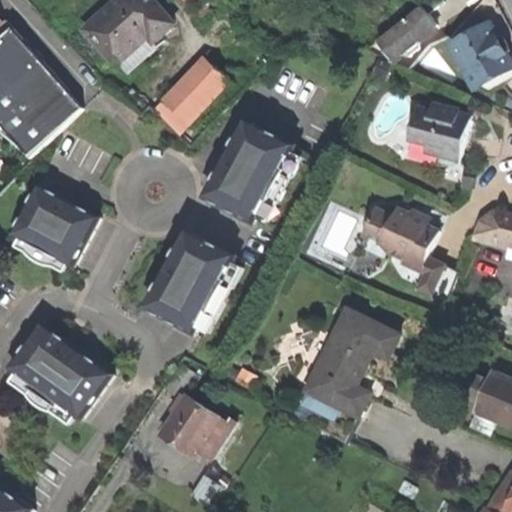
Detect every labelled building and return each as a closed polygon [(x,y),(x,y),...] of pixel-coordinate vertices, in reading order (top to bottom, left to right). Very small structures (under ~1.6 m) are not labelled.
[(150,37),(156,43),(176,24),(153,0),(152,0),(148,4),(144,0),(121,0),(113,8),(88,31),(119,65),(122,63),(150,37)] [(203,0),(186,0),(194,8),(203,0)] [(444,0),(434,0),(424,8),(430,16),(446,2),(444,0)] [(430,16),(424,8),(380,43),(394,61),(407,51),(422,39),(438,26),(430,16)] [(9,20),(5,23),(0,26),(0,128),(34,158),(0,119),(0,45),(18,30),(9,20)] [(477,89),(511,70),(511,60),(504,46),(493,25),(453,46),(477,89)] [(41,57),(18,30),(0,45),(0,119),(34,158),(87,109),(49,65),(45,61),(41,57)] [(150,37),(122,63),(131,73),(159,47),(156,43),(150,37)] [(421,48),(422,39),(407,51),(411,57),(417,52),(421,48)] [(193,124),(232,82),(207,59),(168,100),(193,124)] [(511,82),(511,70),(477,89),(490,95),(511,82)] [(183,135),(193,124),(168,100),(158,111),(183,135)] [(458,162),(461,162),(474,117),(461,114),(454,112),(452,108),(437,105),(436,112),(422,108),(413,141),(430,145),(441,149),(440,156),(443,158),(445,162),(456,165),(458,162)] [(275,199),(278,201),(291,175),(289,173),(299,154),(302,147),(300,146),(253,121),(231,163),(212,199),(261,224),(265,218),(275,199)] [(428,153),(440,156),(441,149),(430,145),(428,153)] [(308,159),(299,154),(289,173),(291,175),(278,201),(275,199),(265,218),(275,223),(308,159)] [(107,218),(45,186),(19,235),(26,239),(52,252),(73,264),(80,267),(107,218)] [(406,264),(423,272),(429,259),(441,232),(430,227),(412,219),(414,216),(413,215),(401,210),(397,218),(379,210),(367,238),(393,249),(391,253),(408,261),(406,264)] [(415,210),(413,215),(414,216),(412,219),(430,227),(434,219),(426,215),(415,210)] [(511,215),(498,212),(485,221),(478,238),(511,246),(511,242),(511,215)] [(243,258),(194,232),(152,309),(179,324),(201,336),(205,329),(215,310),(218,311),(225,300),(232,286),(229,284),(239,265),(243,258)] [(69,272),(73,264),(52,252),(26,239),(22,247),(69,272)] [(447,267),(429,259),(423,272),(428,274),(421,290),(434,296),(447,267)] [(249,270),(239,265),(229,284),(232,286),(239,290),(249,270)] [(231,303),(225,300),(218,311),(215,310),(205,329),(215,334),(231,303)] [(404,337),(353,311),(300,417),(349,443),(362,417),(364,418),(370,406),(376,394),(361,387),(379,352),(393,359),(404,337)] [(79,417),(86,422),(118,377),(47,325),(15,370),(20,374),(38,387),(36,390),(49,400),(59,407),(62,404),(79,417)] [(511,379),(496,373),(492,382),(481,378),(472,399),(483,403),(479,412),(480,413),(474,427),(492,434),(497,421),(511,427),(511,379)] [(75,422),(79,417),(62,404),(59,407),(49,400),(36,390),(38,387),(20,374),(17,379),(75,422)] [(183,442),(200,453),(224,418),(192,397),(190,400),(185,397),(174,413),(179,416),(169,432),(183,442)] [(215,503),(228,473),(212,466),(198,495),(215,503)] [(511,511),(511,479),(493,511),(490,510),(488,511),(509,511),(511,511)] [(38,511),(39,511),(0,483),(0,511),(38,511)]
